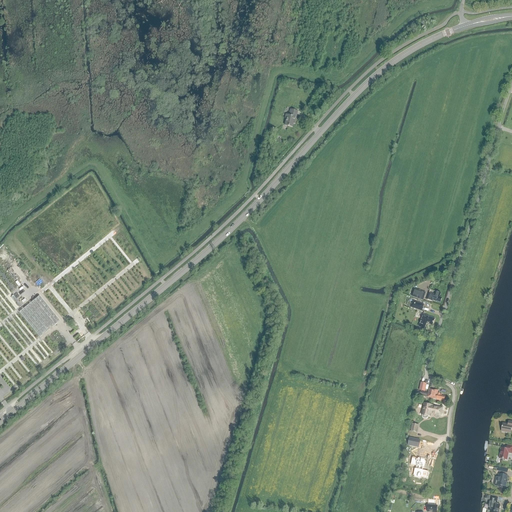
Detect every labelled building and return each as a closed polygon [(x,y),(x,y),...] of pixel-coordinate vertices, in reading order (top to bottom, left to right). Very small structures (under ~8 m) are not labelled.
[(285,87),(299,89),(300,84),(286,81),(285,87)] [(285,125),(292,127),(293,123),(294,123),(297,111),(290,110),(289,116),(286,115),(285,118),(286,119),(285,125)] [(411,296),(423,300),(426,293),(414,289),(411,296)] [(436,301),(437,301),(441,302),(442,298),(439,297),(441,293),(436,291),(435,295),(429,293),(427,300),(432,301),(433,300),(436,301)] [(60,321),(39,295),(19,312),(39,337),(60,321)] [(413,301),(411,307),(421,311),(423,305),(413,301)] [(425,328),(427,323),(433,325),(435,319),(429,317),(429,316),(423,314),(418,326),(425,328)] [(404,317),(402,323),(409,325),(411,319),(404,317)] [(433,399),(441,400),(441,399),(444,400),(445,396),(442,395),(442,394),(437,393),(437,394),(435,394),(436,389),(429,388),(428,397),(434,398),(433,399)] [(423,418),(425,418),(426,418),(427,418),(428,417),(428,416),(430,416),(431,413),(440,415),(442,407),(432,405),(423,403),(421,414),(422,415),(422,416),(423,417),(423,418)] [(511,428),(511,421),(508,421),(508,424),(503,423),(501,431),(506,432),(510,433),(511,428)] [(511,453),(511,451),(511,446),(507,445),(506,449),(501,448),(499,458),(506,460),(508,453),(511,453)] [(412,458),(410,465),(416,466),(415,469),(414,469),(413,476),(414,476),(414,477),(421,479),(421,477),(427,479),(427,478),(428,478),(429,473),(428,473),(428,472),(422,471),(423,468),(424,468),(425,461),(424,461),(425,460),(424,459),(419,458),(418,458),(417,459),(412,458)] [(509,477),(509,476),(497,474),(498,474),(498,477),(497,477),(496,478),(495,480),(496,481),(497,481),(496,484),(495,484),(501,486),(500,487),(504,487),(504,486),(507,487),(505,486),(507,476),(509,477)] [(497,511),(498,510),(499,510),(500,505),(496,504),(496,502),(497,502),(498,497),(490,495),(487,510),(487,511),(497,511)]
